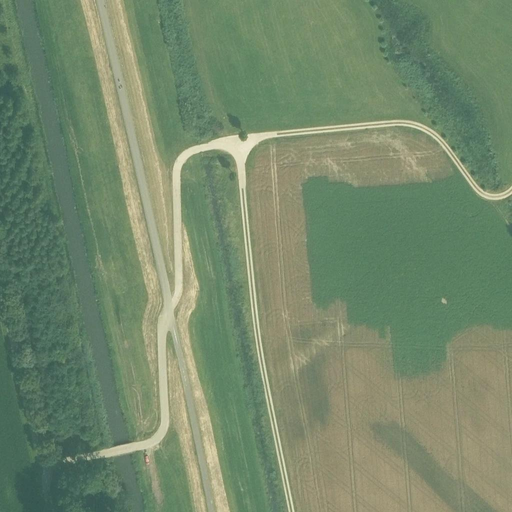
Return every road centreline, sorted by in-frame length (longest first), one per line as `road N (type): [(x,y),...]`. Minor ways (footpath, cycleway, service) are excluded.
road 1 (unclassified): [(100,0),(169,311),(161,344),(163,419),(149,441),(43,468)]
road 2 (track): [(238,139),(252,300),(291,511)]
road 3 (track): [(238,139),(406,123),(438,138),(482,194),(511,190)]
road 4 (track): [(169,311),(177,294),(179,163),(190,151),(238,139)]
